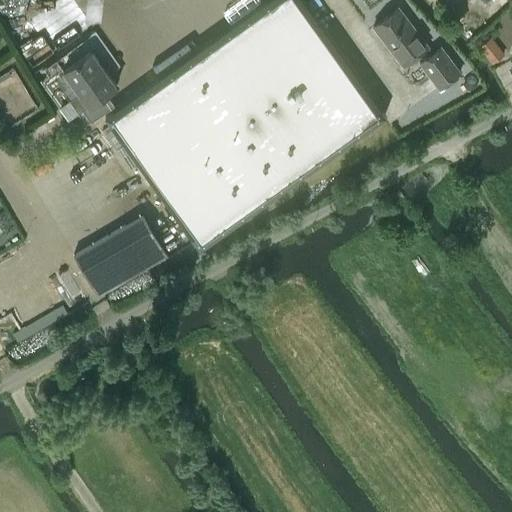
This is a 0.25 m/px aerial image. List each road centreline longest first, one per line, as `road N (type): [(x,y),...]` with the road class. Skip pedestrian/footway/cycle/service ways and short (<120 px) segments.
road 1 (unclassified): [(0,386),(511,113)]
road 2 (track): [(99,511),(9,380)]
